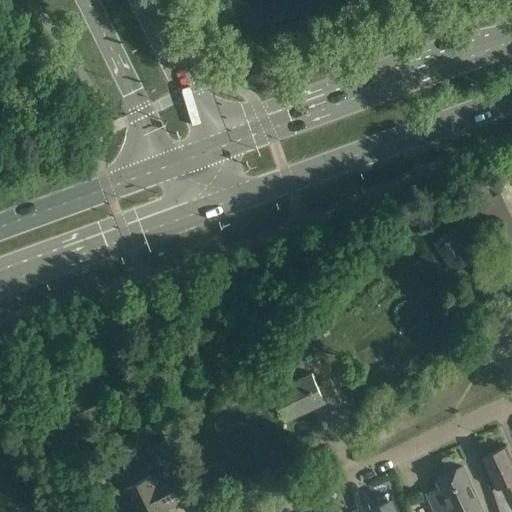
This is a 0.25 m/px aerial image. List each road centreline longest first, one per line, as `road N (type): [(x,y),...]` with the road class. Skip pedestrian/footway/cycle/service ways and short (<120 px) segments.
road 1 (secondary): [(210,208),(511,98)]
road 2 (secondary): [(511,41),(215,147)]
road 3 (residential): [(271,511),(511,402)]
road 4 (secondary): [(0,284),(210,208)]
road 5 (secondary): [(86,0),(166,165)]
road 6 (secondary): [(166,165),(0,228)]
road 7 (secondary): [(215,147),(140,0)]
